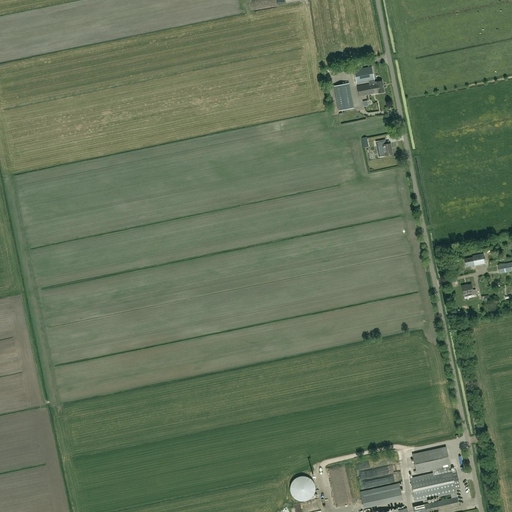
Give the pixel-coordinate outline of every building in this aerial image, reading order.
[(354,70),(357,83),(369,81),(369,84),(357,86),(359,96),(379,92),(379,93),(384,92),(382,80),(375,82),(372,67),(354,70)] [(354,107),(349,83),(334,86),(339,110),(354,107)] [(305,132),(287,136),(288,143),(306,140),(305,132)] [(393,154),(391,143),(383,145),(385,155),(393,154)] [(472,255),(472,256),(464,258),(466,266),(485,262),(483,253),(472,255)] [(511,262),(498,265),(500,273),(511,270),(511,262)] [(466,285),(462,286),(464,296),(474,294),(472,284),(466,285)] [(456,472),(452,473),(446,447),(412,455),(416,473),(438,468),(439,472),(410,479),(415,501),(451,493),(452,498),(414,507),(415,511),(433,511),(459,506),(455,489),(460,488),(456,472)] [(290,485),(290,488),(290,492),(291,495),(293,497),(295,499),(298,501),(301,501),(304,501),(307,501),(310,499),(312,497),(314,494),(315,491),(315,488),(315,485),(313,482),(311,480),(309,478),(306,477),(302,476),(299,477),(296,478),(294,480),(292,482),(290,485)] [(360,492),(363,504),(402,496),(399,483),(360,492)]
